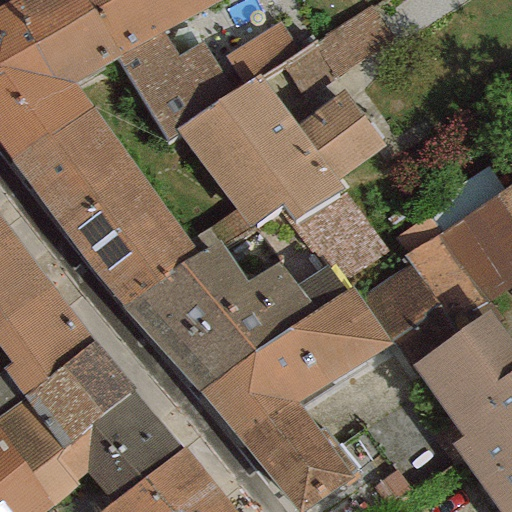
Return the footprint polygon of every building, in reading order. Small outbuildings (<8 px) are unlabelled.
[(114,58),(118,56),(85,0),(11,0),(8,1),(61,89),(73,84),(114,58)] [(85,0),(118,56),(162,31),(143,0),(85,0)] [(143,0),(162,31),(220,0),(143,0)] [(0,6),(0,147),(8,158),(46,132),(49,136),(92,107),(73,84),(61,89),(8,1),(0,6)] [(391,42),(370,8),(324,35),(297,52),(279,64),(298,95),(324,75),(330,83),(391,42)] [(224,58),(242,85),(257,75),(259,78),(279,64),(297,52),(279,23),(224,58)] [(176,55),(162,31),(118,56),(114,58),(165,143),(178,133),(175,129),(231,92),(202,42),(176,55)] [(337,181),(383,146),(341,91),(296,126),(259,78),(257,75),(242,85),(231,92),(175,129),(178,133),(248,227),(280,206),(292,220),(343,189),(337,181)] [(188,242),(92,107),(49,136),(46,132),(8,158),(122,307),(197,253),(188,242)] [(511,183),(402,257),(408,266),(434,304),(454,335),(489,310),(485,304),(511,285),(511,183)] [(325,266),(337,283),(386,251),(343,189),(292,220),(286,225),(309,255),(313,252),(325,266)] [(0,296),(36,271),(0,221),(0,296)] [(253,352),(316,311),(294,285),(275,262),(246,283),(210,229),(188,242),(197,253),(122,307),(198,392),(253,352)] [(325,266),(294,285),(316,311),(344,292),(337,283),(325,266)] [(386,340),(434,304),(408,266),(358,297),(386,340)] [(22,398),(92,342),(36,271),(0,296),(0,351),(9,364),(1,370),(2,372),(22,398)] [(358,297),(352,288),(344,292),(316,311),(253,352),(198,392),(236,440),(295,403),(389,344),(386,340),(358,297)] [(454,335),(410,366),(460,438),(450,444),(498,511),(511,511),(511,343),(489,310),(454,335)] [(133,390),(92,342),(22,398),(60,449),(66,444),(133,390)] [(0,414),(22,398),(2,372),(0,373),(0,414)] [(181,450),(133,390),(66,444),(87,470),(112,503),(181,450)] [(72,484),(87,470),(66,444),(60,449),(22,398),(0,414),(0,511),(46,511),(75,488),(72,484)] [(302,511),(352,477),(295,403),(236,440),(294,511),(302,511)] [(235,511),(184,448),(181,450),(112,503),(99,511),(235,511)]
